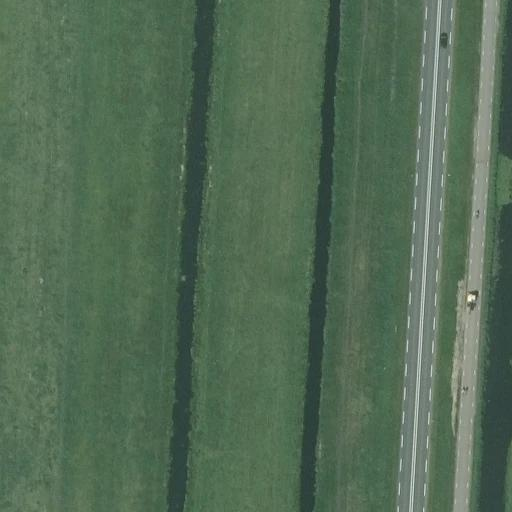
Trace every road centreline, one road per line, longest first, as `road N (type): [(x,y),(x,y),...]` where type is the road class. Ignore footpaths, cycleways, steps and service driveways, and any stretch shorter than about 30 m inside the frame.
road 1 (primary): [(409,511),(439,0)]
road 2 (unclassified): [(461,511),(490,0)]
